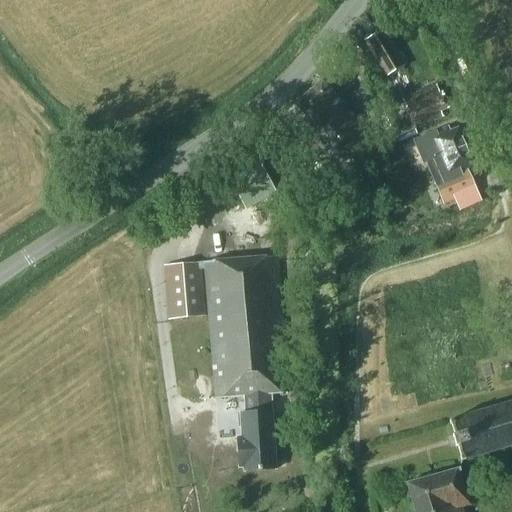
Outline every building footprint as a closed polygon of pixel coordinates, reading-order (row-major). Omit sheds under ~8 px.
[(385,76),(404,65),(384,29),(365,39),(385,76)] [(332,97),(306,129),(330,148),(376,90),(353,71),(332,97)] [(448,109),(442,94),(440,95),(436,87),(403,101),(415,129),(442,117),(440,112),(448,109)] [(386,113),(378,116),(391,147),(417,136),(413,128),(396,135),(386,113)] [(450,133),(448,128),(416,142),(426,164),(432,161),(441,182),(435,185),(444,205),(475,191),(467,171),(474,168),(457,130),(450,133)] [(276,195),(259,163),(228,179),(245,212),(276,195)] [(287,378),(277,258),(164,266),(169,321),(208,317),(215,398),(244,395),(246,412),(240,412),(242,436),(237,436),(239,467),(244,466),(244,470),(276,467),(272,409),(271,409),(270,392),(287,390),(287,378)] [(511,447),(511,403),(449,422),(454,436),(453,436),(456,448),(457,448),(461,462),(511,447)] [(463,511),(462,508),(470,506),(460,470),(407,485),(415,511),(463,511)]
